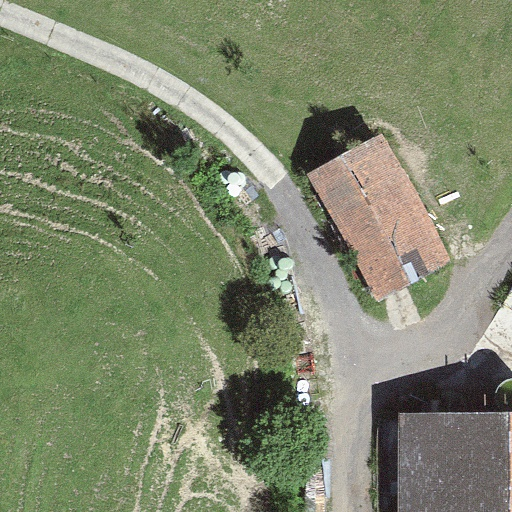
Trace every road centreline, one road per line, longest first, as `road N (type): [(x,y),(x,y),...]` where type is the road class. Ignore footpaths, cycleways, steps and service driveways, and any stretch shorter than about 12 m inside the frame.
road 1 (track): [(352,363),(314,248),(257,157),(154,80),(0,11)]
road 2 (track): [(352,363),(444,326),(511,233)]
road 3 (track): [(350,511),(352,363)]
